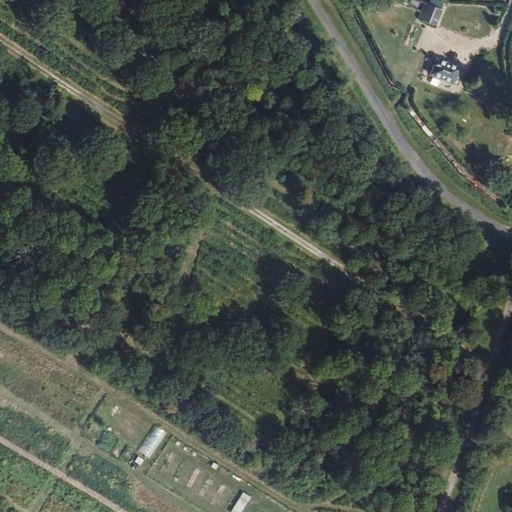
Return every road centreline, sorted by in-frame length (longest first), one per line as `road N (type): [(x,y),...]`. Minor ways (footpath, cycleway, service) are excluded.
road 1 (track): [(0,46),(491,368)]
road 2 (unclassified): [(311,0),(418,173),(511,235)]
road 3 (unclassified): [(443,511),(511,306)]
